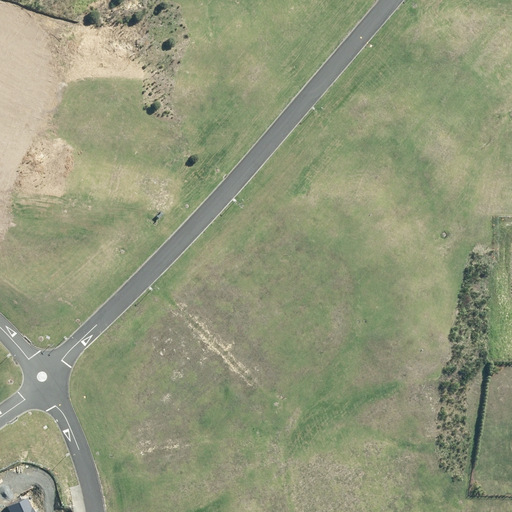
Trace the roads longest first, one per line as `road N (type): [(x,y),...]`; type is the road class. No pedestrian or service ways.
road 1 (residential): [(51,369),(395,0)]
road 2 (residential): [(51,398),(66,420),(83,511)]
